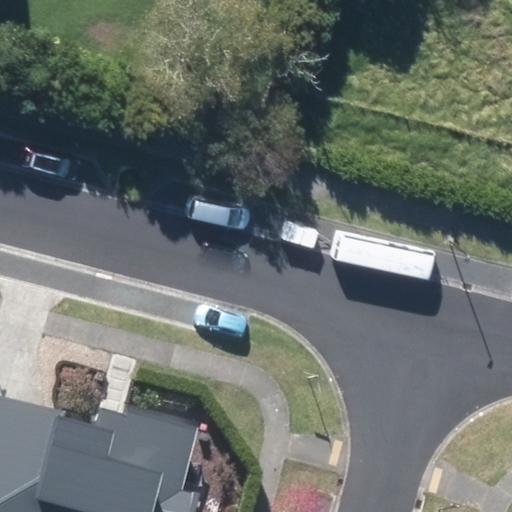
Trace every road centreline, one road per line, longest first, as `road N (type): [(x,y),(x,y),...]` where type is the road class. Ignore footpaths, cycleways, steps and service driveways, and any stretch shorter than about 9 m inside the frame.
road 1 (residential): [(0,209),(428,322)]
road 2 (residential): [(428,322),(380,511)]
